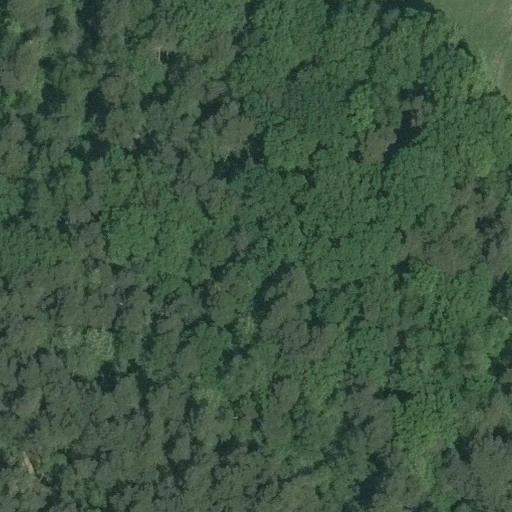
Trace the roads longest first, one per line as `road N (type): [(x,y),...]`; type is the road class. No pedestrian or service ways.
road 1 (track): [(31,511),(32,381),(26,341),(0,292)]
road 2 (track): [(511,150),(389,0)]
